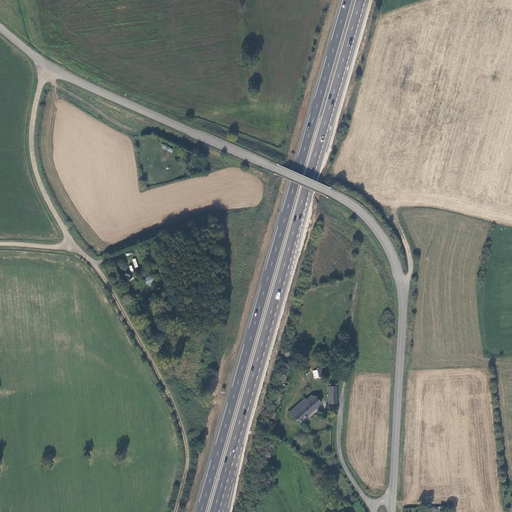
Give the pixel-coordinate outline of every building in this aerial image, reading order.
[(146,177),(147,184),(158,182),(157,175),(146,177)] [(143,279),(145,285),(153,281),(150,276),(143,279)] [(328,403),(336,403),(336,385),(335,385),(329,386),(328,386),(328,403)] [(309,396),(304,400),(312,410),(320,403),(314,396),(309,396)] [(289,411),(299,422),(312,410),(304,400),(303,399),(289,411)]
